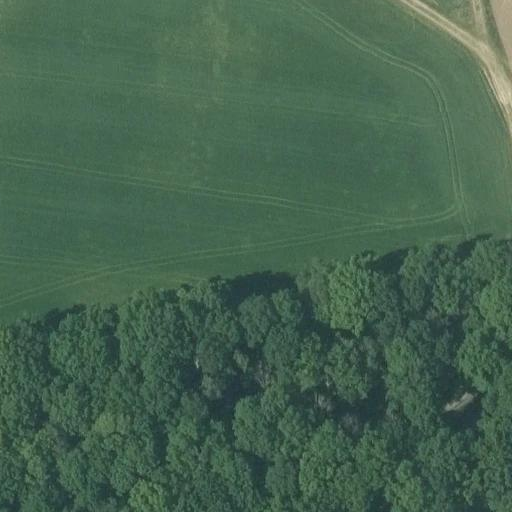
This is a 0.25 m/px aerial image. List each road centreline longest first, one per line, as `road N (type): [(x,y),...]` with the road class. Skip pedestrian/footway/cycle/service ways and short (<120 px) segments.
road 1 (unclassified): [(389,511),(511,391)]
road 2 (track): [(477,0),(511,119)]
